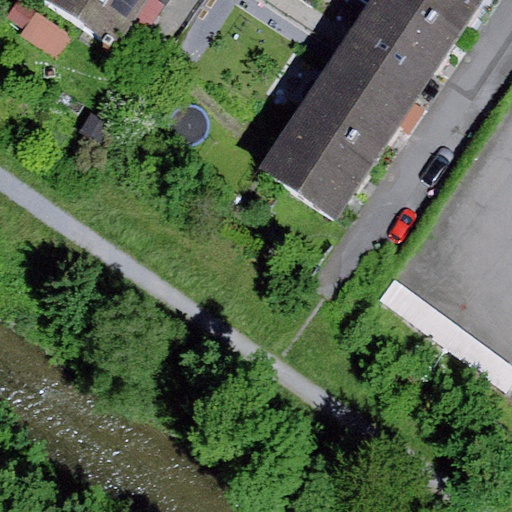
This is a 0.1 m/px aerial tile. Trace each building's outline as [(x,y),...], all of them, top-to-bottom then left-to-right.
[(21,0),(19,0),(7,18),(25,31),(38,11),(21,0)] [(151,0),(44,0),(118,49),(144,11),(151,0)] [(467,37),(412,0),(372,0),(342,45),(424,100),(442,73),(467,37)] [(492,0),(412,0),(467,37),(479,19),(492,0)] [(75,36),(38,11),(25,31),(21,37),(58,61),(75,36)] [(424,100),(342,45),(302,105),(381,160),(394,142),(424,100)] [(381,160),(302,105),(258,167),(336,223),(362,186),(381,160)] [(92,115),(81,134),(104,147),(116,129),(92,115)]
